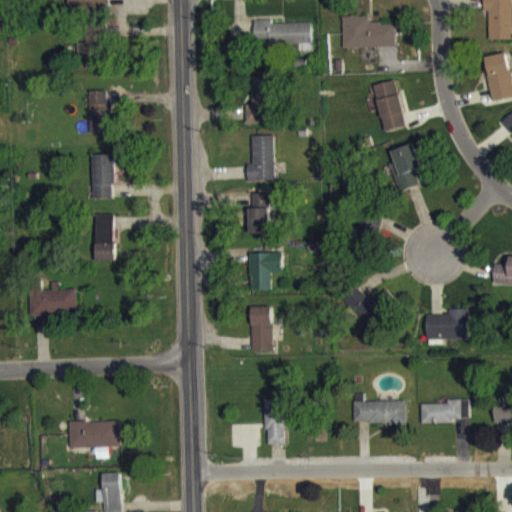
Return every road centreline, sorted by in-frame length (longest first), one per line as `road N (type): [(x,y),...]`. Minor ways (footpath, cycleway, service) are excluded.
road 1 (secondary): [(178,0),(189,356)]
road 2 (residential): [(192,471),(511,466)]
road 3 (residential): [(438,0),(453,119),(497,184)]
road 4 (residential): [(0,373),(189,356)]
road 5 (secondary): [(189,356),(194,511)]
